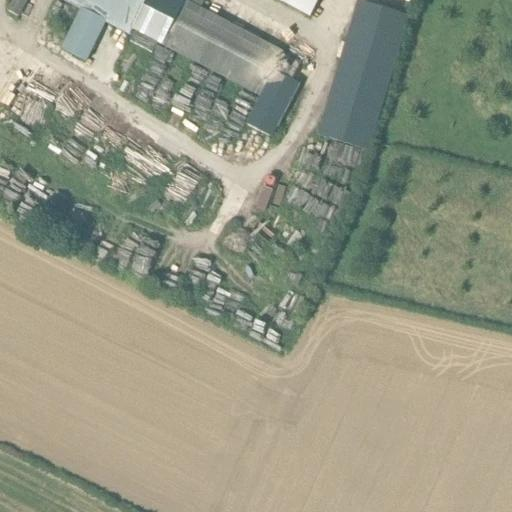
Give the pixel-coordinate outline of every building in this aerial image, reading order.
[(16,17),(24,1),(22,0),(11,0),(6,12),(16,17)] [(57,0),(127,40),(130,35),(149,0),(57,0)] [(186,0),(149,0),(130,35),(158,51),(182,9),(186,0)] [(274,0),(310,19),(320,0),(274,0)] [(365,3),(326,130),(371,144),(410,16),(365,3)] [(279,64),(182,9),(158,51),(255,106),(279,64)] [(276,142),(303,88),(277,75),(250,129),(276,142)]
